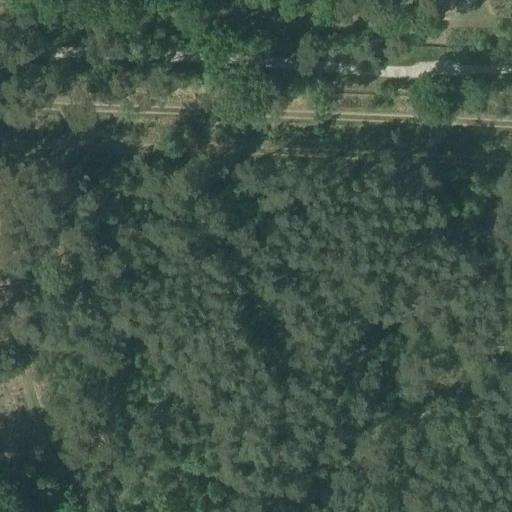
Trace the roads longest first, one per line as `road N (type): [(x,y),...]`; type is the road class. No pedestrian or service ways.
road 1 (track): [(0,4),(406,22),(463,8),(511,12)]
road 2 (track): [(0,148),(511,164)]
